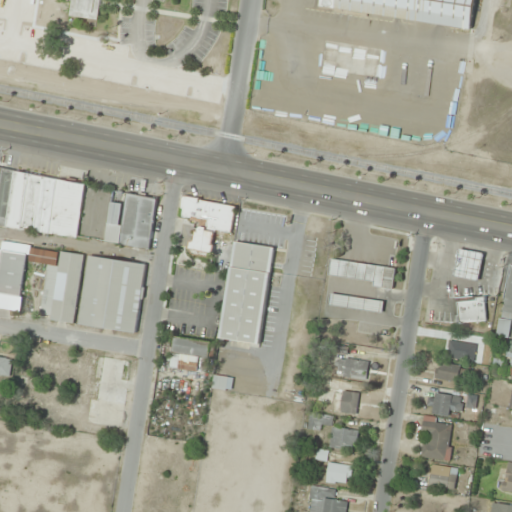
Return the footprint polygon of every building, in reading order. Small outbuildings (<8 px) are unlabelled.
[(69,0),(98,0),(98,1),(95,20),(67,16),(69,0)] [(475,0),(316,0),(315,10),(472,31),(475,0)] [(0,226),(78,238),(86,180),(0,167),(0,226)] [(157,198),(127,194),(126,204),(111,202),(105,244),(150,250),(157,198)] [(236,207),(183,198),(180,217),(207,222),(205,230),(194,228),(190,251),(213,255),(215,243),(229,246),(236,207)] [(221,341),(261,346),(274,248),(234,243),(221,341)] [(84,256),(32,249),(30,262),(47,264),(41,313),(51,315),(50,321),(75,325),(84,256)] [(479,281),(484,254),(459,249),(454,276),(479,281)] [(27,254),(3,251),(0,275),(0,294),(22,298),(27,254)] [(80,326),(137,333),(146,263),(88,256),(80,326)] [(394,286),(397,268),(331,259),(329,277),(394,286)] [(383,314),(385,302),(331,294),(329,305),(383,314)] [(487,323),(485,297),(455,299),(456,324),(487,323)] [(209,342),(174,338),(171,369),(206,372),(209,342)] [(13,361),(0,357),(0,375),(9,378),(13,361)] [(370,361),(338,358),(336,376),(368,380),(370,361)] [(461,367),(438,363),(435,379),(459,383),(461,367)] [(233,377),(213,376),(213,390),(232,391),(233,377)] [(359,382),(327,381),(327,390),(335,391),(334,412),(358,413),(359,382)] [(426,411),(459,419),(464,399),(431,391),(426,411)] [(424,439),(421,458),(449,461),(454,425),(423,421),(421,439),(424,439)] [(329,448),(356,451),(359,431),(332,428),(329,448)] [(350,485),(353,467),(328,464),(326,482),(350,485)] [(428,486),(454,492),(459,470),(432,465),(428,486)] [(336,501),(337,489),(311,487),(308,511),(346,511),(348,502),(336,501)]
